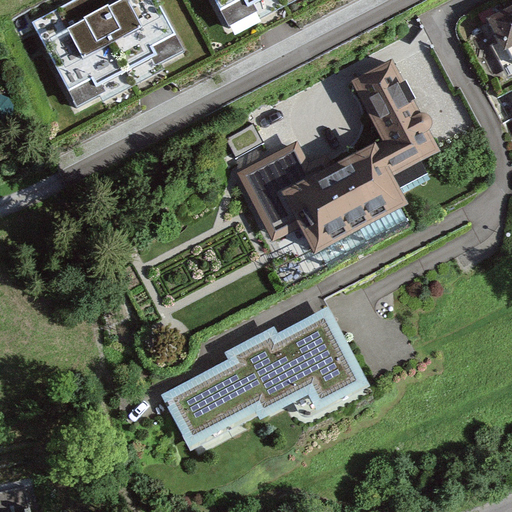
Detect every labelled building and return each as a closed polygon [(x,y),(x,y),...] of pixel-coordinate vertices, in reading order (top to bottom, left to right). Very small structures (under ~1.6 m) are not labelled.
[(154,0),(75,0),(33,23),(76,105),(181,50),(154,0)] [(216,0),(230,26),(280,0),(216,0)] [(511,6),(489,17),(506,50),(511,47),(511,6)] [(272,156),(241,172),(275,236),(301,222),(316,249),(409,200),(394,173),(442,147),(395,59),(353,82),(383,140),(330,167),(323,155),(283,176),(272,156)] [(381,383),(337,305),(290,332),(285,324),(236,351),(241,359),(176,395),(201,439),(274,399),(281,411),(322,388),(335,409),(381,383)]
